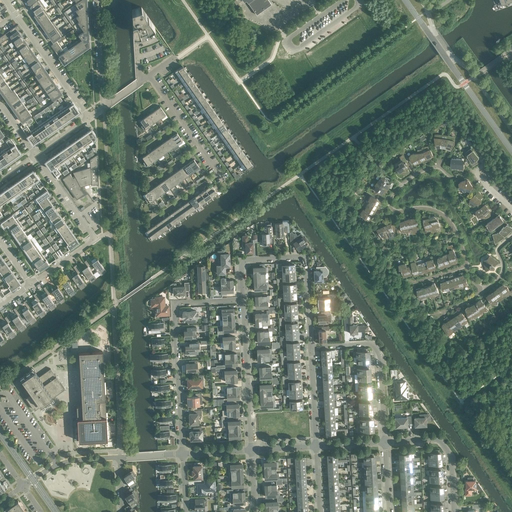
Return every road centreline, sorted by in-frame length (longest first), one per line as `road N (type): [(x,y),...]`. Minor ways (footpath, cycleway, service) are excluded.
road 1 (residential): [(182,453),(174,303),(242,299)]
road 2 (residential): [(310,347),(305,257),(240,260),(242,299)]
road 3 (tertiary): [(404,0),(511,151)]
road 4 (residential): [(30,284),(95,239),(35,155)]
road 5 (residential): [(385,442),(376,349),(310,347)]
road 6 (residential): [(242,299),(251,450)]
road 7 (residential): [(454,511),(450,457),(438,440),(385,442)]
road 8 (residential): [(88,117),(15,14)]
